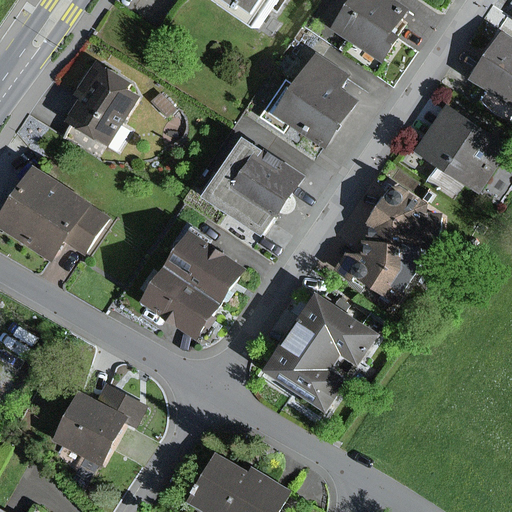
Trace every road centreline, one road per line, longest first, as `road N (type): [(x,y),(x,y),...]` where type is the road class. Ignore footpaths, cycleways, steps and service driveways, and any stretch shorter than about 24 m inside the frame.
road 1 (residential): [(483,0),(217,393)]
road 2 (residential): [(217,393),(0,269)]
road 3 (residential): [(217,393),(373,484)]
road 4 (primary): [(0,119),(81,0)]
road 5 (residential): [(217,393),(140,511)]
